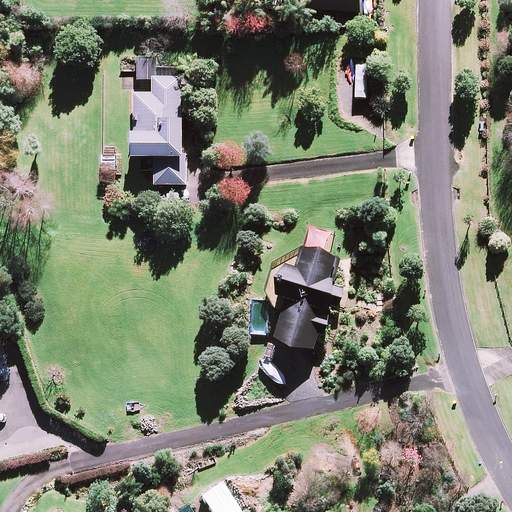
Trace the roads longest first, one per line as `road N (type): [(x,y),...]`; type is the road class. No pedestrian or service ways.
road 1 (residential): [(465,368),(70,463)]
road 2 (residential): [(436,0),(439,274),(465,368)]
